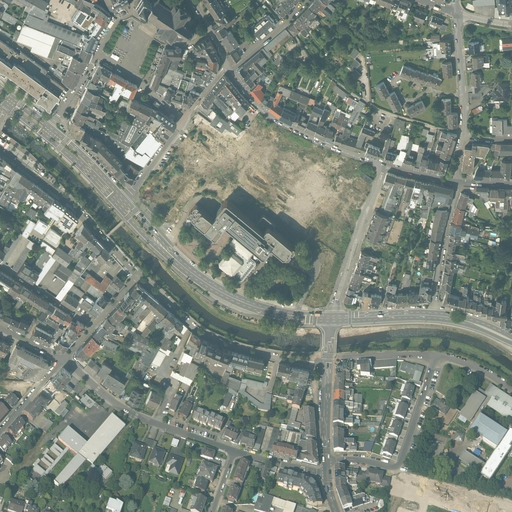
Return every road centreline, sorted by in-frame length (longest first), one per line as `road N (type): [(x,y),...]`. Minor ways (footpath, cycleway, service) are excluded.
road 1 (residential): [(328,360),(224,345),(197,332),(136,275)]
road 2 (residential): [(234,450),(142,419),(62,360)]
road 3 (residential): [(136,275),(79,209),(0,146)]
road 4 (residential): [(382,165),(274,118),(229,68)]
road 5 (residential): [(382,165),(332,319)]
road 6 (primary): [(155,240),(209,285),(292,316)]
road 7 (residential): [(456,180),(432,315)]
road 8 (residential): [(463,135),(457,14)]
